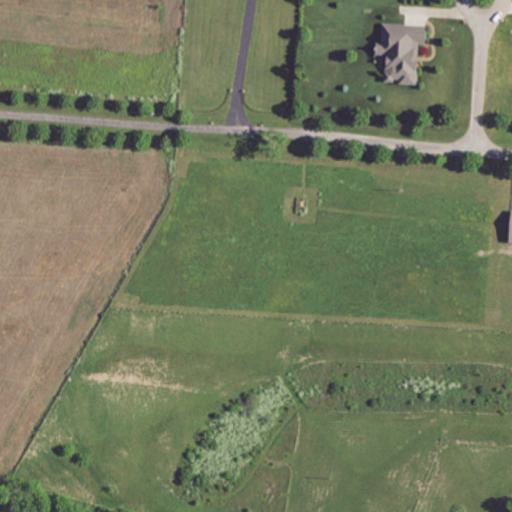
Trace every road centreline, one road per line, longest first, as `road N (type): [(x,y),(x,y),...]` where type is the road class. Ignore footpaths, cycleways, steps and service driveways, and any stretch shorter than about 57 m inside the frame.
road 1 (residential): [(511,154),(0,115)]
road 2 (residential): [(476,152),(482,0)]
